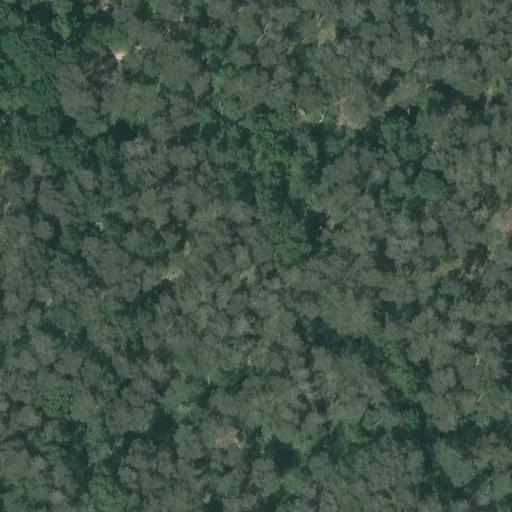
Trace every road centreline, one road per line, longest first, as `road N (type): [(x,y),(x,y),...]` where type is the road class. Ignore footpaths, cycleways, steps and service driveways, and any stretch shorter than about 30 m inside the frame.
road 1 (unknown): [(231,0),(0,123)]
road 2 (track): [(0,77),(145,0)]
